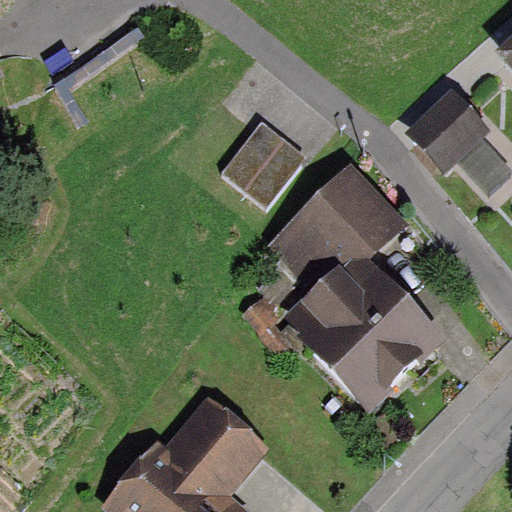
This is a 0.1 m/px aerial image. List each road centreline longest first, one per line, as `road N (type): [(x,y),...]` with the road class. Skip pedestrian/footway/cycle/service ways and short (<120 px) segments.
road 1 (residential): [(511,308),(433,201),(352,113),(191,0)]
road 2 (unclassified): [(511,399),(409,511)]
